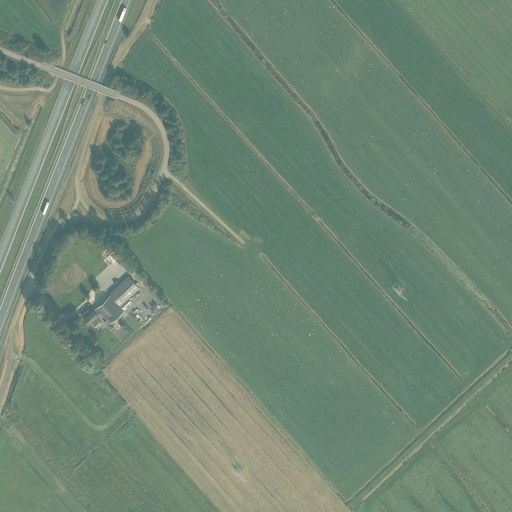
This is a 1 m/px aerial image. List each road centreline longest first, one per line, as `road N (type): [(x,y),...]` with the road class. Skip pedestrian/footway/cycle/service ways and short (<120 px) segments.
road 1 (motorway): [(0,327),(126,0)]
road 2 (unclassified): [(96,217),(127,219),(148,203),(166,157),(161,127),(136,103),(0,49)]
road 3 (motorway): [(102,0),(0,261)]
road 4 (unclassified): [(79,195),(77,171),(99,104),(151,0)]
road 5 (unclassified): [(0,396),(17,313),(55,227),(69,216)]
